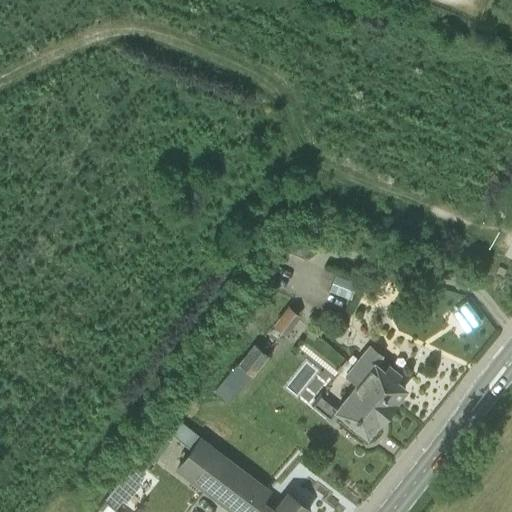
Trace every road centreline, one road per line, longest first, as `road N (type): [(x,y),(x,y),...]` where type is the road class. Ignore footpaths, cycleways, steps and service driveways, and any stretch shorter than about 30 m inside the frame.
road 1 (track): [(511,251),(320,167),(305,155),(271,85),(139,31),(102,34),(0,83)]
road 2 (primary): [(391,511),(511,360)]
